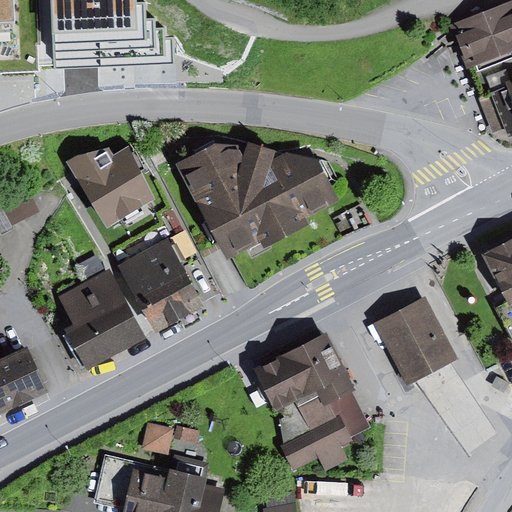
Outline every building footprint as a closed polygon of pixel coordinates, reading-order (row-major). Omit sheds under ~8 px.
[(13,0),(0,0),(0,54),(15,54),(13,0)] [(50,0),(54,70),(175,65),(174,37),(167,38),(166,28),(156,28),(156,18),(148,19),(147,1),(138,2),(138,0),(50,0)] [(511,3),(451,25),(468,72),(485,66),(511,55),(511,3)] [(511,55),(485,66),(508,142),(511,141),(511,103),(506,86),(511,83),(511,55)] [(215,148),(177,166),(226,262),(259,245),(264,250),(310,229),(306,221),(341,205),(318,163),(287,158),(281,167),(274,164),(274,154),(249,148),(244,157),(238,156),(236,149),(215,148)] [(65,165),(106,229),(156,204),(129,151),(114,158),(111,151),(65,165)] [(2,205),(0,206),(0,236),(14,230),(2,205)] [(168,242),(119,267),(155,336),(203,310),(168,242)] [(511,242),(482,258),(507,306),(496,311),(511,339),(511,242)] [(74,328),(63,335),(86,375),(146,341),(106,271),(57,299),(74,328)] [(426,300),(376,325),(408,387),(457,361),(426,300)] [(321,334),(240,375),(292,475),(322,460),(330,475),(350,465),(343,451),(373,436),(321,334)] [(0,418),(50,395),(29,350),(0,363),(0,418)] [(497,375),(492,384),(504,391),(509,381),(497,375)] [(175,430),(148,424),(142,450),(169,457),(175,430)] [(197,446),(200,432),(178,427),(175,441),(197,446)] [(161,511),(170,471),(106,456),(93,505),(123,511),(161,511)] [(161,511),(199,511),(205,487),(210,464),(174,456),(170,471),(161,511)] [(221,511),(225,491),(205,487),(199,511),(221,511)] [(267,510),(262,511),(297,511),(294,490),(265,495),(267,510)]
